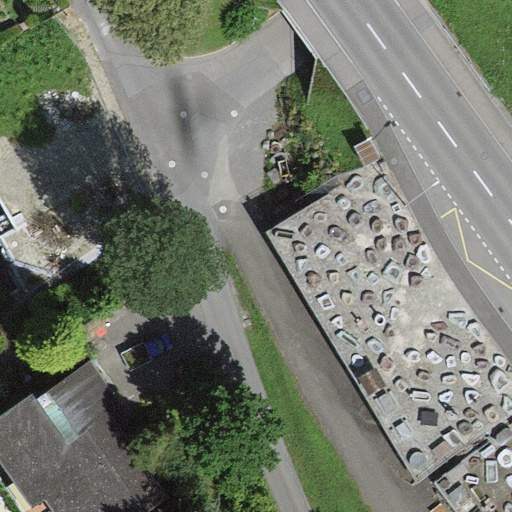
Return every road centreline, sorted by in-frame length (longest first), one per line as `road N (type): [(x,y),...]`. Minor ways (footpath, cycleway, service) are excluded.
road 1 (residential): [(158,148),(304,511)]
road 2 (primary): [(511,221),(350,0)]
road 3 (residential): [(347,0),(158,148)]
road 4 (residential): [(94,0),(158,148)]
